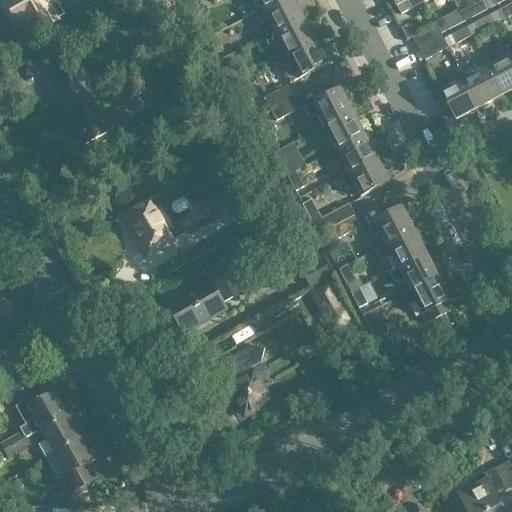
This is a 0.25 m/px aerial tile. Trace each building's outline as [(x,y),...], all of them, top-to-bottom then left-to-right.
[(23,23),(30,35),(64,16),(55,0),(8,0),(2,3),(16,28),(23,23)] [(257,0),(263,10),(280,0),(247,0),(248,1),(250,0),(257,0)] [(275,33),(303,18),(293,0),(280,0),(263,10),(255,14),(260,24),(268,20),(275,33)] [(408,0),(392,0),(400,14),(411,9),(407,1),(408,0)] [(471,19),(487,10),(483,1),(467,10),(471,19)] [(501,21),(511,15),(511,4),(497,12),(501,21)] [(442,19),(443,22),(448,31),(463,23),(458,11),(442,19)] [(478,33),(494,24),(489,16),(474,24),(478,33)] [(286,55),(315,40),(303,18),(275,33),(267,37),(272,48),(280,44),(286,55)] [(418,50),(442,37),(436,26),(413,39),(418,50)] [(466,28),(451,36),(456,44),(471,37),(466,28)] [(220,52),(212,36),(203,41),(211,57),(220,52)] [(278,60),(291,83),(328,64),(327,63),(332,60),(321,39),(322,38),(321,37),(315,40),(286,55),(278,60)] [(448,48),(444,40),(443,40),(442,37),(418,50),(424,61),(448,48)] [(487,67),(502,96),(511,90),(511,57),(510,55),(506,46),(496,52),(500,60),(487,67)] [(230,76),(239,71),(231,55),(222,60),(230,76)] [(83,84),(87,82),(74,58),(51,70),(64,93),(55,98),(82,147),(109,133),(83,84)] [(464,79),(479,108),(502,96),(487,67),(483,59),(473,64),(477,72),(464,79)] [(479,108),(464,79),(460,71),(449,76),(453,84),(440,91),(456,120),(479,108)] [(287,86),(264,99),(270,110),(293,98),(287,86)] [(324,128),(352,112),(340,89),(304,109),(310,119),(318,115),(324,128)] [(276,121),(299,109),(293,98),(270,110),(276,121)] [(352,112),(324,128),(316,132),(322,142),(330,138),(337,151),(365,136),(352,112)] [(365,136),(337,151),(328,155),(334,166),(342,161),(348,173),(377,158),(365,136)] [(274,154),(286,177),(295,173),(301,170),(296,161),(291,164),(282,150),(274,154)] [(377,158),(348,173),(340,177),(346,188),(354,184),(361,197),(389,182),(377,158)] [(285,197),(269,168),(248,180),(263,209),(285,197)] [(303,187),(295,173),(286,177),(295,192),(303,187)] [(174,186),(150,199),(126,214),(133,225),(132,225),(141,241),(140,242),(148,255),(183,234),(177,223),(191,215),(174,186)] [(318,235),(328,230),(355,216),(349,205),(321,219),(310,201),(302,205),(318,235)] [(386,246),(415,230),(402,207),(366,226),(372,237),(379,233),(386,246)] [(355,216),(328,230),(334,241),(361,227),(355,216)] [(415,230),(386,246),(378,250),(383,260),(391,256),(398,268),(427,253),(415,230)] [(318,246),(311,232),(299,239),(307,253),(314,249),(313,248),(318,246)] [(314,249),(307,253),(294,260),(300,269),(310,287),(331,276),(321,257),(319,258),(314,249)] [(427,253),(398,268),(390,273),(396,283),(404,279),(410,291),(439,276),(427,253)] [(241,263),(221,274),(171,302),(187,331),(223,311),(219,305),(254,285),(241,263)] [(346,286),(355,281),(347,266),(339,270),(346,286)] [(439,276),(410,291),(402,296),(408,306),(416,302),(427,324),(452,310),(448,301),(451,300),(439,276)] [(331,281),(308,295),(320,315),(326,312),(338,332),(354,322),(331,281)] [(358,309),(367,304),(359,289),(350,294),(358,309)] [(374,340),(388,333),(376,309),(362,317),(374,340)] [(252,346),(239,353),(220,364),(216,378),(230,381),(233,386),(226,390),(232,402),(236,399),(245,415),(269,402),(256,378),(266,372),(261,363),(265,350),(252,346)] [(26,439),(34,435),(42,431),(66,417),(66,416),(53,393),(39,400),(37,396),(16,408),(26,426),(19,430),(21,434),(12,439),(19,452),(30,446),(26,439)] [(46,458),(55,453),(84,437),(84,436),(82,437),(78,429),(79,428),(71,413),(66,416),(66,417),(42,431),(48,441),(39,446),(46,458)] [(92,451),(84,437),(55,453),(67,475),(59,480),(68,496),(90,483),(81,468),(92,462),(95,460),(90,452),(92,451)] [(7,458),(19,452),(12,439),(0,446),(7,458)] [(511,488),(511,477),(505,463),(483,474),(486,480),(459,494),(467,511),(503,511),(496,496),(511,488)]
